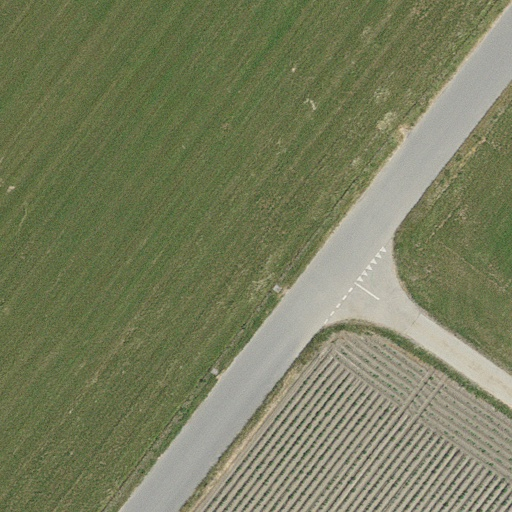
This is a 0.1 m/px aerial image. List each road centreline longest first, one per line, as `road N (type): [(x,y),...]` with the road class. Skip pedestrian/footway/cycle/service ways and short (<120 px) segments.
road 1 (unclassified): [(145,511),(511,35)]
road 2 (track): [(331,272),(511,396)]
